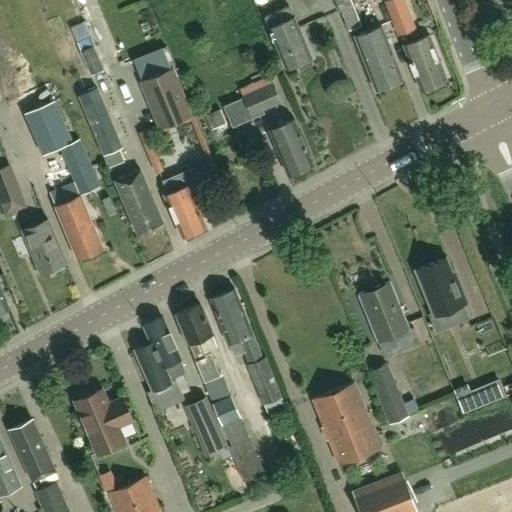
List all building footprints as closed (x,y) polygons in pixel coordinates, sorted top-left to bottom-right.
[(337,0),(350,30),(362,25),(351,0),(337,0)] [(399,34),(414,28),(403,0),(387,0),(386,1),(399,34)] [(286,68),(312,57),(295,17),(294,17),(289,6),(265,16),(270,27),(269,27),(286,68)] [(376,89),(403,79),(382,24),(355,35),(376,89)] [(422,90),(448,80),(430,35),(404,45),(422,90)] [(80,52),(91,75),(104,69),(93,46),(80,52)] [(192,119),(184,99),(172,70),(143,82),(155,111),(163,131),(192,119)] [(282,102),(273,83),(270,76),(240,89),(252,116),(282,102)] [(97,88),(80,95),(105,154),(122,147),(97,88)] [(43,154),(72,141),(55,101),(26,114),(43,154)] [(211,127),(226,120),(221,109),(206,115),(211,127)] [(288,174),(313,164),(295,119),(280,126),(278,120),(268,125),(270,130),(288,174)] [(87,154),(68,162),(75,179),(75,180),(81,195),(101,187),(87,154)] [(0,194),(3,204),(22,196),(10,165),(0,169),(0,194)] [(196,167),(163,181),(167,190),(168,193),(164,195),(182,237),(208,226),(196,199),(207,194),(201,180),(196,167)] [(137,232),(163,221),(141,169),(115,180),(137,232)] [(78,257),(103,246),(81,195),(56,206),(78,257)] [(41,273),(67,262),(49,219),(23,230),(41,273)] [(438,331),(451,326),(445,311),(468,301),(455,269),(452,270),(447,258),(417,270),(435,313),(431,314),(438,331)] [(379,342),(410,329),(391,281),(360,294),(379,342)] [(0,311),(9,308),(0,285),(0,311)] [(229,343),(240,339),(250,364),(249,365),(264,404),(282,397),(267,358),(263,359),(235,289),(211,298),(229,343)] [(232,445),(250,438),(234,400),(233,401),(227,384),(224,385),(210,353),(205,356),(199,340),(213,334),(200,303),(176,313),(232,445)] [(178,376),(187,372),(181,358),(182,358),(164,317),(144,326),(152,344),(136,352),(152,389),(178,378),(178,376)] [(369,371),(390,423),(408,416),(387,364),(369,371)] [(463,412),(507,394),(500,378),(471,390),(468,383),(454,388),(463,412)] [(341,463),(380,447),(354,383),(315,398),(341,463)] [(102,388),(75,400),(98,452),(125,441),(118,426),(133,420),(123,397),(109,403),(102,388)] [(227,446),(206,398),(190,405),(196,419),(192,421),(207,455),(227,446)] [(56,470),(33,419),(10,429),(33,481),(56,470)] [(0,435),(0,493),(21,484),(0,435)] [(417,511),(403,473),(354,492),(362,511),(417,511)] [(162,511),(147,477),(110,493),(118,511),(162,511)] [(57,482),(52,484),(37,491),(46,511),(70,511),(62,492),(57,482)]
